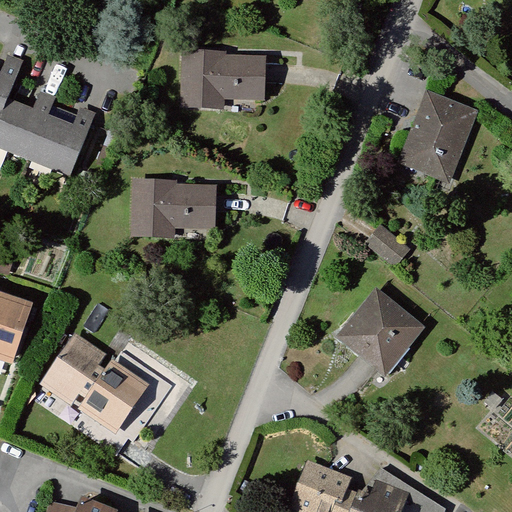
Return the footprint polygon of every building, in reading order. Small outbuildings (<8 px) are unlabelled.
[(233,45),(186,44),(184,102),(229,103),(229,96),(270,97),(271,52),(233,51),(233,45)] [(0,116),(1,117),(13,88),(19,72),(0,63),(0,116)] [(485,104),(430,82),(400,156),(455,178),(485,104)] [(93,122),(13,88),(1,117),(0,118),(0,134),(74,166),(93,122)] [(181,173),(134,172),(132,230),(177,232),(177,224),(218,225),(219,180),(181,179),(181,173)] [(398,261),(410,245),(383,225),(371,240),(398,261)] [(427,321),(378,282),(341,329),(390,368),(427,321)] [(36,296),(0,284),(0,344),(19,351),(36,296)] [(155,376),(76,325),(40,380),(95,415),(103,404),(127,419),(155,376)] [(350,511),(365,475),(312,453),(293,500),(322,511),(350,511)] [(402,511),(410,493),(365,475),(350,511),(402,511)] [(85,491),(76,511),(118,511),(121,506),(85,491)]
